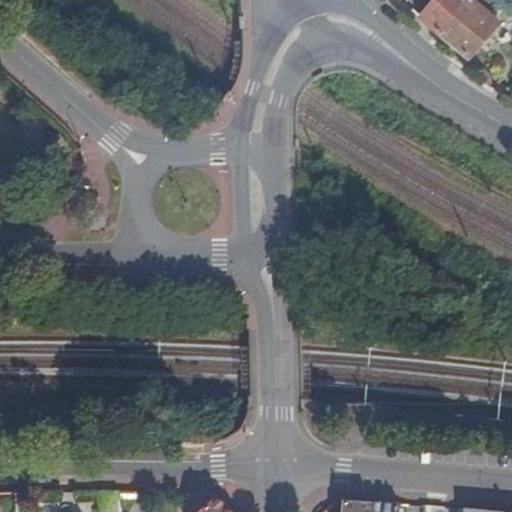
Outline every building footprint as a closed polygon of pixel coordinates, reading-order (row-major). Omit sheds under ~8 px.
[(466,0),(437,0),(421,20),(438,34),(466,0)] [(490,0),(466,0),(438,34),(468,60),(497,24),(481,11),(490,0)] [(18,511),(17,494),(0,494),(0,511),(18,511)] [(101,511),(120,511),(119,494),(99,494),(101,511)] [(230,511),(218,498),(191,496),(190,511),(230,511)] [(372,511),(373,504),(338,502),(327,511),(372,511)]
